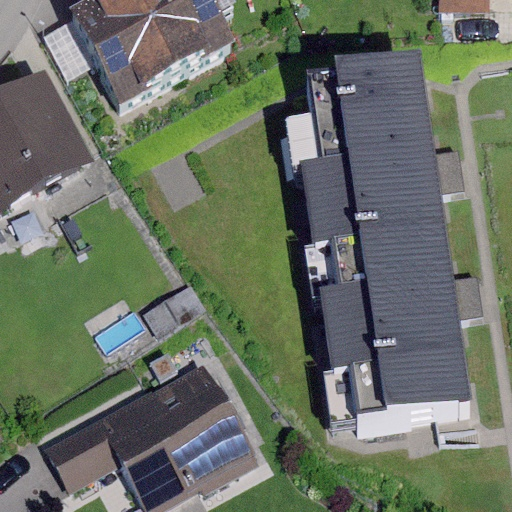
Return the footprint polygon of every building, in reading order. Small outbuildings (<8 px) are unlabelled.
[(224,0),(143,0),(75,32),(122,131),(257,67),(224,0)] [(497,0),(445,0),(446,28),(498,28),(497,0)] [(460,79),(321,97),(331,179),(300,183),(311,264),(349,259),(356,311),(322,316),(340,449),(507,426),(460,79)] [(61,95),(0,124),(0,231),(1,234),(106,185),(61,95)] [(232,373),(53,449),(77,504),(123,484),(134,511),(211,511),(279,483),(232,373)]
